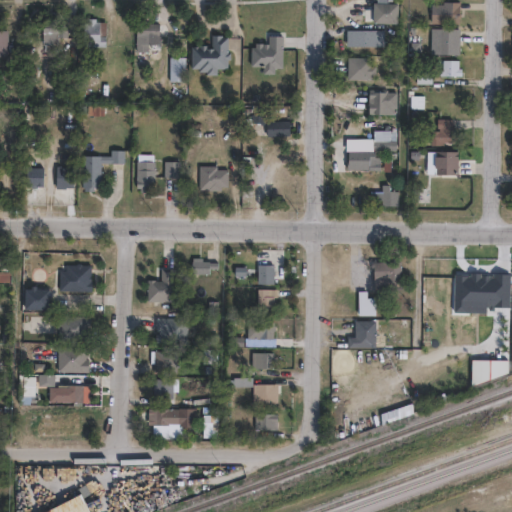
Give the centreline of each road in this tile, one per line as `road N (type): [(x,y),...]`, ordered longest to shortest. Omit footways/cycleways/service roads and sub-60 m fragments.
road 1 (residential): [(0,224),(511,232)]
road 2 (residential): [(306,424),(314,401),(318,0)]
road 3 (residential): [(0,448),(268,450),(306,424)]
road 4 (residential): [(491,232),(495,0)]
road 5 (residential): [(120,451),(127,226)]
